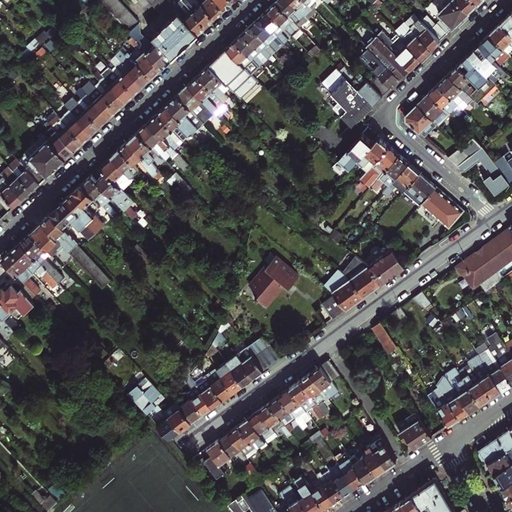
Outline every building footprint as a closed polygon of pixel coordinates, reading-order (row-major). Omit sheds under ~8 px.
[(98,0),(134,38),(162,68),(168,62),(173,57),(159,42),(153,47),(150,45),(151,43),(135,26),(139,23),(117,0),(98,0)] [(172,6),(166,0),(148,0),(163,15),(172,6)] [(193,10),(183,0),(181,0),(180,2),(190,13),(193,10)] [(183,0),(193,10),(207,25),(210,22),(215,18),(201,3),(198,5),(192,0),(183,0)] [(224,9),(214,0),(198,0),(201,3),(215,18),(219,14),(224,9)] [(214,0),(224,9),(228,5),(233,1),(231,0),(214,0)] [(306,16),(290,0),(277,0),(276,1),(298,24),(306,16)] [(290,0),(306,16),(313,9),(304,0),(290,0)] [(323,0),(322,0),(304,0),(313,9),(337,33),(344,26),(347,29),(349,27),(323,0)] [(469,13),(456,0),(453,0),(439,14),(442,19),(437,23),(447,34),(458,23),(469,13)] [(478,4),(473,0),(456,0),(469,13),(473,9),(478,4)] [(298,24),(276,1),(273,5),(268,9),(289,32),(298,24)] [(190,13),(180,2),(174,8),(179,13),(198,34),(202,29),(207,25),(193,10),(190,13)] [(289,32),(268,9),(265,12),(260,17),(281,39),(289,32)] [(364,18),(367,21),(374,15),(371,11),(364,18)] [(198,34),(179,13),(154,36),(159,42),(173,57),(184,47),(198,34)] [(511,13),(507,18),(501,24),(511,35),(511,13)] [(440,41),(430,30),(413,14),(404,23),(430,50),(435,45),(440,41)] [(256,21),(252,25),(265,39),(273,47),(281,39),(260,17),(256,21)] [(430,50),(404,23),(395,32),(402,39),(421,59),(426,54),(430,50)] [(447,34),(437,23),(430,30),(440,41),(443,37),(447,34)] [(511,40),(511,35),(501,24),(496,29),(490,34),(504,49),(511,40)] [(248,28),(244,32),(257,47),(264,54),(268,50),(262,42),(265,39),(252,25),(248,28)] [(421,59),(402,39),(396,45),(378,27),(373,31),(375,33),(410,70),(415,64),(421,59)] [(257,47),(244,32),(240,35),(236,40),(249,54),(256,62),(260,58),(254,50),(257,47)] [(363,44),(365,45),(399,80),(404,75),(410,70),(375,33),(363,44)] [(480,44),(501,66),(511,56),(504,49),(490,34),(484,40),(480,44)] [(162,68),(134,38),(130,42),(136,49),(142,55),(137,61),(137,62),(152,77),(157,72),(162,68)] [(232,43),(227,47),(248,69),(252,65),(245,58),(249,54),(236,40),(232,43)] [(474,50),(468,55),(494,82),(506,71),(501,66),(480,44),(474,50)] [(365,45),(356,53),(378,76),(390,89),(394,84),(399,80),(365,45)] [(248,69),(227,47),(221,53),(227,58),(221,63),(214,70),(224,80),(239,96),(258,80),(248,69)] [(131,54),(137,61),(142,55),(136,49),(131,54)] [(304,64),(294,53),(286,61),(295,71),(304,64)] [(334,67),(321,53),(307,68),(332,93),(325,100),(351,126),(358,119),(362,115),(372,106),(338,71),(334,67)] [(131,54),(127,58),(134,65),(137,62),(137,61),(131,54)] [(457,65),(470,79),(478,87),(486,95),(497,85),(494,82),(468,55),(463,60),(457,65)] [(152,77),(137,62),(134,65),(127,58),(122,62),(143,85),(148,81),(152,77)] [(143,85),(122,62),(117,67),(123,75),(120,78),(134,93),(139,89),(143,85)] [(338,71),(343,66),(339,62),(334,67),(338,71)] [(218,86),(224,80),(214,70),(209,64),(204,69),(199,74),(220,96),(228,105),(232,101),(218,86)] [(134,93),(120,78),(108,65),(100,73),(105,79),(126,101),(131,97),(134,93)] [(453,70),(448,75),(477,104),(486,95),(478,87),(474,91),(466,83),(470,79),(457,65),(453,70)] [(370,83),(359,72),(354,77),(343,66),(338,71),(372,106),(377,101),(382,96),(370,83)] [(14,69),(7,76),(5,77),(9,80),(18,72),(14,69)] [(193,79),(189,83),(215,111),(219,107),(214,102),(220,96),(199,74),(193,79)] [(443,80),(438,84),(464,110),(470,104),(476,110),(479,106),(477,104),(448,75),(443,80)] [(378,76),(370,83),(382,96),(386,93),(390,89),(378,76)] [(126,101),(105,79),(100,84),(106,91),(103,94),(117,110),(122,105),(126,101)] [(215,111),(189,83),(183,89),(178,94),(204,121),(215,111)] [(464,110),(438,84),(433,89),(429,92),(449,113),(455,107),(461,113),(464,110)] [(117,110),(103,94),(96,87),(87,95),(108,118),(112,114),(117,110)] [(417,104),(436,124),(437,125),(449,113),(429,92),(422,99),(417,104)] [(204,121),(178,94),(172,99),(167,104),(193,131),(204,121)] [(108,118),(87,95),(83,100),(89,107),(85,110),(100,126),(104,122),(108,118)] [(100,126),(85,110),(82,113),(70,100),(65,106),(70,111),(91,134),(96,130),(100,126)] [(157,113),(174,131),(179,126),(190,137),(195,133),(193,131),(167,104),(162,108),(157,113)] [(406,120),(423,136),(436,124),(417,104),(412,109),(406,115),(406,120)] [(470,104),(464,110),(469,116),(476,110),(470,104)] [(83,142),(68,126),(54,111),(45,119),(47,122),(74,150),(79,146),(83,142)] [(91,134),(70,111),(64,116),(72,123),(68,126),(83,142),(87,138),(91,134)] [(174,131),(157,113),(153,117),(148,122),(176,151),(181,146),(170,134),(174,131)] [(74,150),(47,122),(42,126),(46,130),(42,133),(44,135),(65,158),(70,154),(74,150)] [(143,126),(138,131),(159,153),(162,157),(167,152),(172,158),(174,160),(179,155),(176,151),(148,122),(143,126)] [(179,126),(174,131),(185,142),(190,137),(179,126)] [(129,139),(150,162),(159,153),(138,131),(134,135),(129,139)] [(170,134),(181,146),(185,142),(174,131),(170,134)] [(361,134),(338,161),(336,163),(347,172),(356,161),(371,144),(372,143),(366,139),(361,134)] [(30,155),(27,151),(24,153),(26,155),(20,160),(40,182),(54,169),(65,158),(44,135),(36,141),(40,145),(30,155)] [(356,161),(366,171),(388,146),(383,141),(378,137),(372,143),(371,144),(356,161)] [(473,138),(460,149),(469,158),(482,148),(473,138)] [(120,148),(134,163),(138,159),(139,160),(139,161),(156,180),(158,177),(164,183),(167,180),(150,162),(129,139),(125,143),(120,148)] [(36,141),(27,151),(30,155),(40,145),(36,141)] [(366,183),(370,187),(399,155),(393,150),(388,146),(366,171),(371,175),(366,183)] [(138,168),(134,163),(120,148),(116,151),(111,156),(130,176),(138,168)] [(501,190),(509,184),(482,148),(469,158),(463,163),(468,170),(482,159),(492,171),(483,178),(495,194),(501,190)] [(460,149),(447,157),(457,167),(463,163),(469,158),(460,149)] [(511,150),(503,157),(511,169),(511,150)] [(167,162),(172,158),(167,152),(162,157),(167,162)] [(15,165),(11,168),(32,190),(36,186),(40,182),(20,160),(13,153),(8,157),(15,165)] [(399,155),(370,187),(375,191),(382,182),(387,187),(408,163),(403,159),(399,155)] [(130,176),(111,156),(106,161),(100,166),(106,172),(114,180),(120,175),(126,182),(132,178),(130,176)] [(408,163),(387,187),(381,193),(386,197),(396,186),(403,192),(406,188),(419,173),(413,168),(408,163)] [(457,167),(464,172),(468,170),(463,163),(457,167)] [(2,165),(0,166),(0,173),(23,198),(27,194),(32,190),(11,168),(9,172),(2,165)] [(190,186),(176,171),(167,180),(171,184),(175,180),(186,191),(190,186)] [(101,176),(96,181),(109,195),(132,219),(136,215),(128,206),(121,198),(126,194),(114,180),(106,172),(101,176)] [(0,192),(14,207),(18,203),(23,198),(0,173),(0,192)] [(422,203),(435,188),(426,180),(419,173),(406,188),(422,203)] [(109,195),(96,181),(91,175),(87,178),(82,184),(93,196),(111,215),(115,211),(104,200),(109,195)] [(74,191),(66,198),(96,229),(104,222),(86,203),(93,196),(82,184),(74,191)] [(406,188),(403,192),(419,206),(421,203),(422,203),(406,188)] [(449,226),(463,213),(448,199),(435,188),(422,203),(421,203),(449,226)] [(0,216),(2,218),(14,207),(0,192),(0,200),(0,201),(0,216)] [(121,198),(128,206),(133,201),(126,194),(121,198)] [(51,213),(62,226),(71,218),(88,236),(96,229),(66,198),(59,205),(51,213)] [(112,278),(62,226),(51,213),(46,217),(41,222),(64,246),(103,288),(112,278)] [(36,227),(30,232),(50,253),(51,254),(57,250),(58,251),(64,246),(41,222),(36,227)] [(511,226),(511,225),(506,228),(475,251),(455,266),(461,274),(464,272),(466,274),(466,278),(470,283),(473,283),(475,285),(479,282),(485,291),(495,284),(504,277),(500,270),(503,268),(502,265),(511,258),(511,226)] [(57,283),(58,283),(63,278),(44,258),(50,253),(30,232),(25,237),(19,243),(44,269),(57,283)] [(15,246),(10,250),(26,267),(31,262),(33,265),(31,266),(36,271),(39,274),(44,269),(19,243),(15,246)] [(152,258),(137,243),(132,247),(147,263),(152,258)] [(27,286),(36,295),(41,290),(29,278),(24,273),(23,274),(21,272),(26,267),(10,250),(6,255),(1,259),(27,286)] [(390,278),(403,268),(390,251),(368,267),(355,258),(343,273),(344,274),(350,279),(364,297),(373,291),(390,278)] [(255,298),(257,301),(259,299),(265,305),(279,291),(285,284),(290,288),(300,276),(276,256),(250,286),(258,293),(255,298)] [(31,262),(26,267),(33,274),(36,271),(31,266),(33,265),(31,262)] [(33,274),(26,267),(21,272),(23,274),(24,273),(29,278),(33,274)] [(44,269),(39,274),(52,287),(57,283),(44,269)] [(350,279),(344,274),(326,286),(333,292),(350,279)] [(350,279),(333,292),(345,311),(357,302),(364,297),(350,279)] [(11,286),(9,289),(6,292),(3,289),(0,291),(0,315),(15,332),(20,327),(9,314),(11,312),(9,310),(16,304),(24,313),(34,304),(31,300),(27,296),(28,295),(25,292),(24,293),(22,290),(18,293),(11,286)] [(27,286),(22,290),(24,293),(25,292),(28,295),(27,296),(31,300),(36,295),(27,286)] [(430,304),(421,291),(412,297),(426,308),(430,304)] [(331,321),(344,311),(335,299),(323,308),(331,321)] [(409,319),(400,306),(390,313),(398,326),(409,319)] [(475,318),(467,306),(463,309),(471,321),(475,318)] [(376,324),(371,327),(380,340),(389,334),(380,321),(376,324)] [(491,344),(488,347),(511,382),(511,381),(511,355),(503,343),(495,331),(486,337),(491,344)] [(511,337),(503,343),(511,355),(511,337)] [(280,358),(271,345),(266,349),(259,339),(246,347),(248,350),(252,355),(263,370),(271,365),(280,358)] [(205,356),(208,359),(218,352),(213,346),(205,356)] [(478,354),(501,389),(507,385),(511,382),(488,347),(478,354)] [(263,370),(252,355),(245,359),(242,355),(240,352),(236,355),(238,357),(253,378),(258,374),(263,370)] [(496,392),(501,389),(478,354),(467,360),(491,396),(496,392)] [(227,365),(231,371),(242,386),(247,382),(253,378),(238,357),(227,365)] [(491,396),(467,360),(465,357),(454,364),(479,403),(487,398),(491,396)] [(340,375),(329,359),(318,366),(330,382),(340,375)] [(454,364),(444,371),(470,410),(475,406),(479,403),(454,364)] [(314,369),(309,373),(326,396),(327,398),(336,391),(330,382),(318,366),(314,369)] [(242,386),(231,371),(224,376),(222,374),(219,376),(232,393),(237,390),(242,386)] [(436,383),(438,386),(459,416),(464,413),(470,410),(444,371),(436,383)] [(207,375),(204,376),(222,401),(227,397),(232,393),(219,376),(217,372),(209,378),(207,375)] [(326,396),(309,373),(304,377),(299,380),(316,403),(327,418),(332,413),(324,402),(321,399),(326,396)] [(203,381),(196,386),(212,408),(217,405),(222,401),(204,376),(203,374),(200,376),(203,381)] [(196,397),(191,401),(202,415),(207,412),(212,408),(196,386),(189,377),(188,378),(186,380),(191,388),(190,390),(196,397)] [(316,403),(299,380),(294,384),(289,388),(305,411),(316,403)] [(427,384),(424,387),(448,424),(454,420),(459,416),(438,386),(432,391),(427,384)] [(305,411),(289,388),(284,391),(279,395),(290,410),(295,417),(304,429),(308,425),(304,420),(300,415),(305,411)] [(185,404),(180,409),(190,424),(196,420),(202,415),(191,401),(185,393),(180,397),(185,404)] [(274,399),(269,402),(287,428),(290,426),(288,422),(290,420),(285,413),(290,410),(279,395),(274,399)] [(263,407),(259,410),(272,427),(275,425),(278,429),(280,428),(284,433),(289,430),(287,428),(269,402),(263,407)] [(190,424),(180,409),(177,404),(165,412),(167,414),(179,432),(184,428),(190,424)] [(255,413),(249,417),(264,437),(271,432),(273,433),(275,432),(272,427),(259,410),(255,413)] [(295,417),(290,410),(285,413),(290,420),(295,417)] [(411,439),(415,445),(423,440),(432,435),(416,410),(407,415),(412,422),(399,430),(405,439),(409,436),(411,439)] [(300,415),(304,420),(310,416),(305,411),(300,415)] [(179,432),(167,414),(165,415),(166,417),(157,424),(169,439),(175,435),(179,432)] [(264,437),(249,417),(245,420),(239,424),(251,441),(255,437),(262,446),(267,442),(264,437)] [(251,441),(239,424),(234,428),(228,432),(240,448),(247,457),(257,450),(251,441)] [(493,441),(480,449),(488,462),(511,447),(511,429),(511,428),(493,441)] [(319,429),(309,437),(311,439),(313,442),(321,437),(323,435),(319,429)] [(337,440),(331,430),(323,435),(321,437),(327,446),(337,440)] [(240,448),(228,432),(224,435),(219,439),(230,455),(240,448)] [(381,437),(370,443),(385,465),(390,462),(395,459),(381,437)] [(230,455),(219,439),(213,444),(207,448),(215,458),(209,462),(219,473),(226,469),(222,462),(230,455)] [(311,439),(301,446),(303,450),(310,444),(313,442),(311,439)] [(368,451),(363,454),(375,472),(381,469),(385,465),(370,443),(366,446),(368,451)] [(494,473),(511,462),(511,447),(488,462),(490,467),(494,473)] [(346,452),(348,456),(364,479),(370,475),(375,472),(363,454),(357,458),(350,449),(346,452)] [(364,479),(348,456),(338,462),(354,486),(359,483),(364,479)] [(330,473),(333,477),(343,493),(349,490),(354,486),(338,462),(327,469),(330,473)] [(502,486),(511,479),(511,462),(494,473),(497,479),(502,486)] [(262,479),(251,463),(241,470),(252,486),(258,482),(262,479)] [(322,507),(306,483),(299,473),(292,478),(303,494),(298,497),(307,511),(314,511),(316,511),(322,507)] [(319,480),(323,485),(333,477),(330,473),(319,480)] [(268,475),(262,479),(267,485),(272,481),(268,475)] [(317,476),(306,483),(322,507),(328,503),(333,500),(323,485),(319,480),(317,476)] [(333,477),(323,485),(333,500),(338,497),(343,493),(333,477)] [(455,511),(445,494),(435,478),(412,493),(421,507),(427,503),(427,502),(429,500),(433,508),(437,506),(440,511),(455,511)] [(508,498),(511,495),(511,479),(502,486),(505,492),(508,498)] [(277,511),(276,510),(258,482),(252,486),(239,496),(226,505),(232,511),(277,511)] [(307,511),(298,497),(289,485),(279,492),(286,502),(289,507),(292,511),(307,511)] [(424,511),(421,507),(412,493),(408,496),(402,500),(409,511),(424,511)] [(409,511),(402,500),(398,503),(391,507),(394,511),(409,511)] [(286,502),(276,510),(277,511),(280,511),(289,507),(286,502)]
